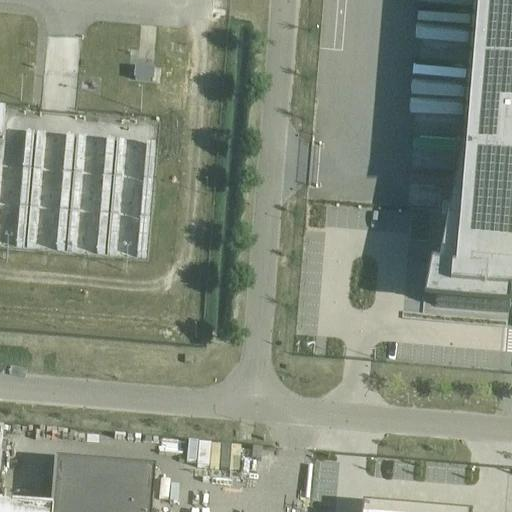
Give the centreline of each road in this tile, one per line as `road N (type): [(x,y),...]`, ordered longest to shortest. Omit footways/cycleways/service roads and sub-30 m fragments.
road 1 (unclassified): [(251,409),(288,0)]
road 2 (unclassified): [(511,431),(251,409)]
road 3 (unclassified): [(251,409),(0,389)]
